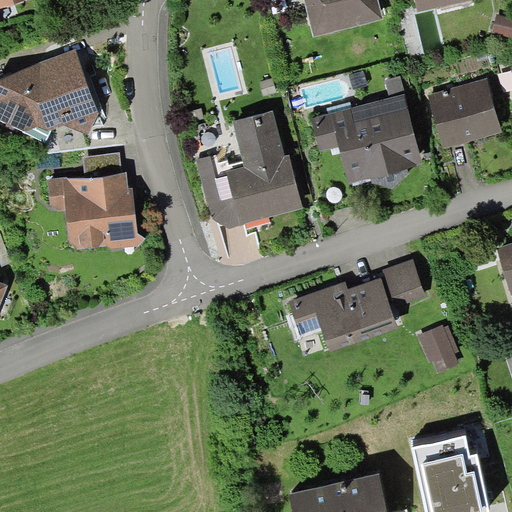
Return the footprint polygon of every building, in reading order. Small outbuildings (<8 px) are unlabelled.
[(384,19),(378,0),(304,0),(314,36),(384,19)] [(414,0),(417,11),(471,0),(414,0)] [(511,17),(497,14),(492,32),(511,37),(511,17)] [(99,113),(75,49),(40,62),(0,79),(0,119),(23,132),(37,126),(48,131),(51,130),(64,125),(88,135),(99,113)] [(368,85),(364,70),(349,75),(353,89),(368,85)] [(390,98),(405,94),(400,76),(386,80),(390,98)] [(488,79),(429,95),(443,148),(502,132),(488,79)] [(390,98),(312,118),(321,151),(340,146),(349,183),(422,164),(405,94),(390,98)] [(211,155),(196,159),(213,220),(229,228),(303,208),(289,153),(285,154),(272,110),(233,122),(245,165),(215,173),(211,155)] [(45,142),(51,130),(48,131),(37,126),(23,132),(45,142)] [(86,176),(122,172),(120,152),(83,156),(86,176)] [(86,176),(48,179),(51,204),(59,210),(66,209),(71,241),(79,249),(107,245),(111,247),(140,245),(146,239),(138,234),(134,188),(129,188),(127,172),(122,172),(86,176)] [(0,232),(0,231),(0,259),(3,266),(12,262),(0,232)] [(511,243),(497,248),(511,295),(511,243)] [(346,281),(289,301),(297,323),(298,322),(318,316),(321,327),(330,352),(398,328),(391,308),(426,296),(413,259),(382,269),(385,276),(349,289),(346,281)] [(298,322),(302,334),(321,327),(318,316),(298,322)] [(444,324),(418,334),(430,362),(434,360),(439,372),(460,363),(456,353),(460,351),(450,325),(445,327),(444,324)] [(465,435),(413,446),(426,511),(488,511),(477,455),(470,457),(465,435)] [(387,511),(379,474),(290,493),(293,511),(387,511)]
